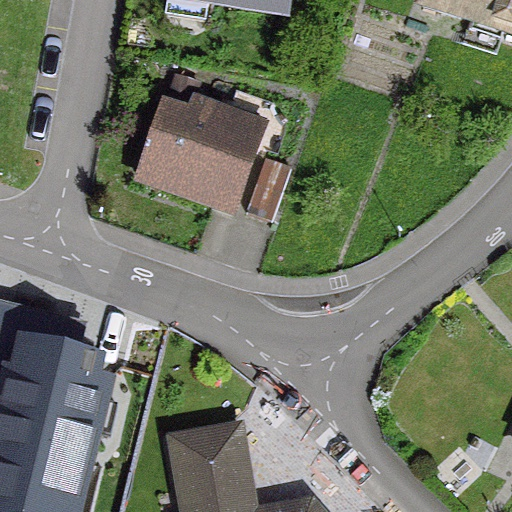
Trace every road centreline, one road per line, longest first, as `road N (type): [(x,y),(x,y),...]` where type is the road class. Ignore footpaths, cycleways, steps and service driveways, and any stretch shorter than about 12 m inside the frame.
road 1 (residential): [(38,247),(125,275),(196,313),(252,350),(296,396)]
road 2 (residential): [(296,396),(481,248),(511,212)]
road 3 (residential): [(38,247),(64,181),(101,0)]
road 4 (residential): [(296,396),(410,511)]
